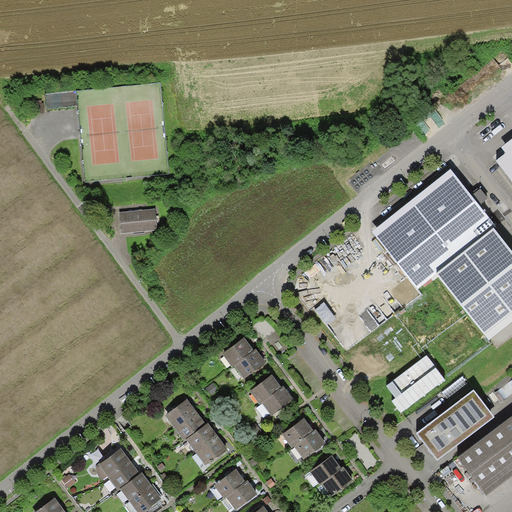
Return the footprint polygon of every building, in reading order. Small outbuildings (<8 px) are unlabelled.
[(73,94),(47,96),(49,110),(74,107),(73,94)] [(497,161),(511,181),(511,140),(502,148),(507,154),(497,161)] [(450,172),(374,232),(420,290),(438,276),(496,230),(450,172)] [(155,209),(119,212),(120,233),(156,230),(155,209)] [(511,321),(511,249),(496,230),(438,276),(489,340),(511,321)] [(253,350),(244,337),(222,353),(233,368),(235,366),(245,359),(244,357),(253,350)] [(266,362),(256,349),(253,350),(244,357),(245,359),(235,366),(244,378),(266,362)] [(281,387),(272,375),(250,391),(260,404),(262,403),(272,395),(272,394),(281,387)] [(294,399),(283,386),(281,387),(272,394),(272,395),(262,403),(271,416),(294,399)] [(196,411),(187,399),(166,415),(175,427),(196,411)] [(206,424),(196,411),(175,427),(185,440),(206,424)] [(511,416),(459,456),(487,494),(511,475),(511,416)] [(314,431),(304,418),(282,434),(292,448),(294,446),(294,445),(314,431)] [(217,434),(208,422),(187,438),(197,450),(217,434)] [(326,443),(316,429),(314,431),(294,445),(294,446),(304,459),(326,443)] [(227,447),(217,434),(197,450),(207,463),(227,447)] [(130,460),(121,448),(100,465),(109,476),(130,460)] [(342,468),(332,455),(310,472),(320,485),(322,483),(342,468)] [(140,473),(130,460),(109,476),(119,489),(122,487),(140,473)] [(353,480),(343,467),(342,468),(322,483),(332,496),(353,480)] [(151,483),(142,471),(140,473),(122,487),(131,499),(151,483)] [(246,483),(237,471),(216,487),(225,499),(228,498),(246,483)] [(258,493),(248,481),(246,483),(228,498),(237,509),(258,493)] [(162,496),(151,483),(131,499),(141,511),(162,496)] [(60,511),(64,509),(55,497),(36,511),(60,511)]
